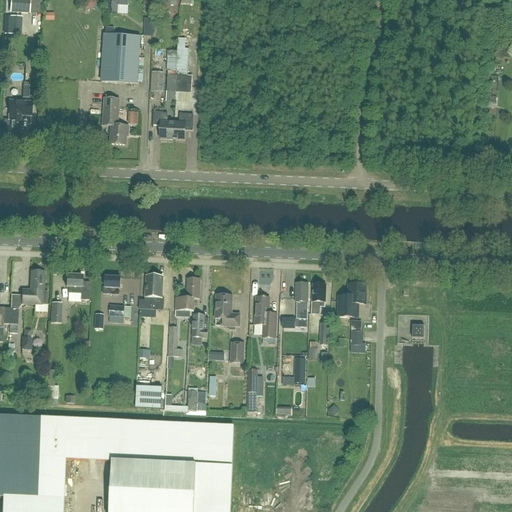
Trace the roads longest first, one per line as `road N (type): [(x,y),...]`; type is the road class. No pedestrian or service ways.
road 1 (unclassified): [(511,192),(0,167)]
road 2 (tertiary): [(383,258),(0,240)]
road 3 (unclassified): [(340,511),(377,438),(383,258)]
road 4 (tertiary): [(511,263),(383,258)]
